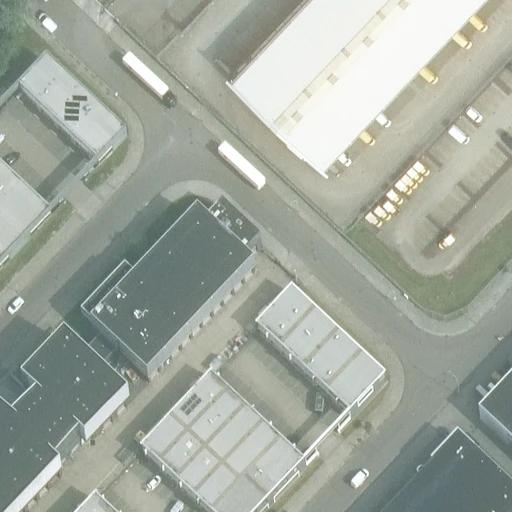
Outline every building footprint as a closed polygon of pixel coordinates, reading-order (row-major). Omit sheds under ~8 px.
[(302,0),(231,75),(322,162),(475,0),(302,0)] [(47,62),(18,93),(20,95),(21,94),(92,161),(98,167),(99,167),(106,160),(113,153),(127,138),(49,64),(49,63),(47,62)] [(0,271),(2,269),(9,262),(10,262),(31,239),(51,218),(50,217),(45,212),(45,211),(0,168),(0,271)] [(57,471),(82,445),(87,449),(130,404),(98,374),(117,354),(149,384),(255,272),(247,264),(262,248),(224,212),(209,228),(199,218),(136,285),(126,275),(82,321),(101,339),(82,359),(66,344),(23,389),(38,404),(14,430),(0,417),(0,511),(26,511),(62,476),(57,471)] [(316,317),(293,295),(292,294),(256,333),(258,334),(258,333),(281,355),(316,317)] [(340,339),(316,317),(281,355),(304,377),(340,339)] [(363,362),(340,339),(304,377),(328,399),(363,362)] [(42,350),(27,365),(34,372),(49,356),(42,350)] [(386,383),(363,362),(328,399),(350,419),(349,420),(350,422),(386,383)] [(230,398),(213,382),(213,381),(212,379),(170,424),(189,442),(230,398)] [(511,388),(481,421),(479,419),(476,423),(504,450),(510,444),(511,445),(511,388)] [(248,414),(230,398),(189,442),(206,459),(248,414)] [(265,431),(248,414),(206,459),(223,475),(265,431)] [(189,442),(170,424),(141,455),(142,456),(143,456),(160,472),(189,442)] [(282,447),(265,431),(223,475),(240,491),(247,484),(282,447)] [(511,511),(511,492),(475,457),(459,441),(432,470),(433,471),(434,470),(395,511),(511,511)] [(206,459),(189,442),(160,472),(178,488),(206,459)] [(307,468),(306,468),(305,467),(304,468),(282,447),(247,484),(271,506),(307,468)] [(223,475),(206,459),(178,488),(195,505),(223,475)] [(220,511),(240,491),(223,475),(195,505),(202,511),(220,511)] [(265,511),(271,506),(247,484),(240,491),(220,511),(265,511)] [(106,511),(98,504),(98,503),(97,502),(87,511),(106,511)]
